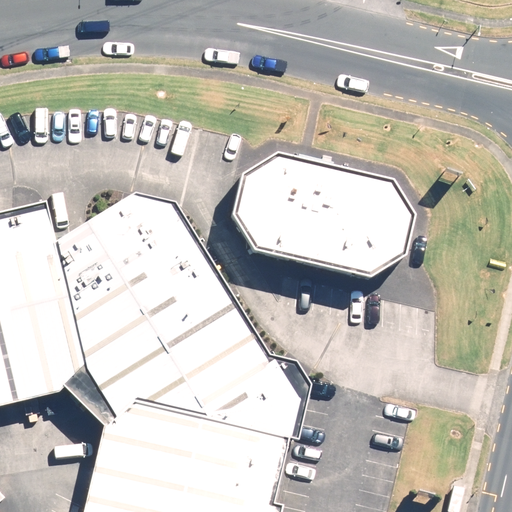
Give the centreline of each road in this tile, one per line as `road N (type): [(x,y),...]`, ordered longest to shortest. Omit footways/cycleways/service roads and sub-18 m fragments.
road 1 (secondary): [(511,113),(349,73),(256,29)]
road 2 (secondary): [(256,29),(353,27),(511,57)]
road 3 (secondary): [(256,29),(155,18),(0,24)]
